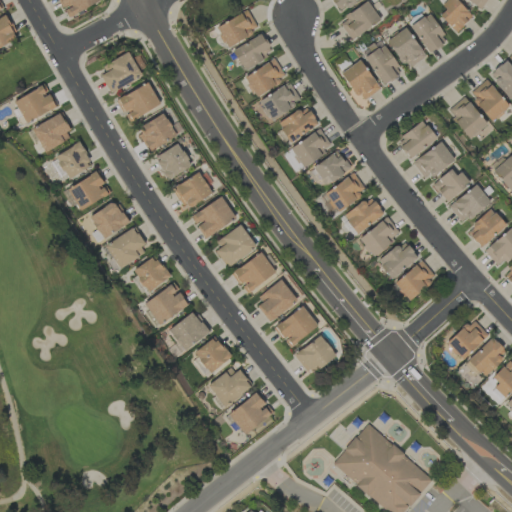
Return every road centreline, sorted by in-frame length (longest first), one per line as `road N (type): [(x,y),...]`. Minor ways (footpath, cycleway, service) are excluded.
road 1 (tertiary): [(138,0),(259,190),(393,356),(490,456)]
road 2 (residential): [(310,420),(31,0)]
road 3 (residential): [(511,324),(358,136),(291,16)]
road 4 (residential): [(186,511),(393,356),(472,281)]
road 5 (residential): [(358,136),(484,46),(511,13)]
